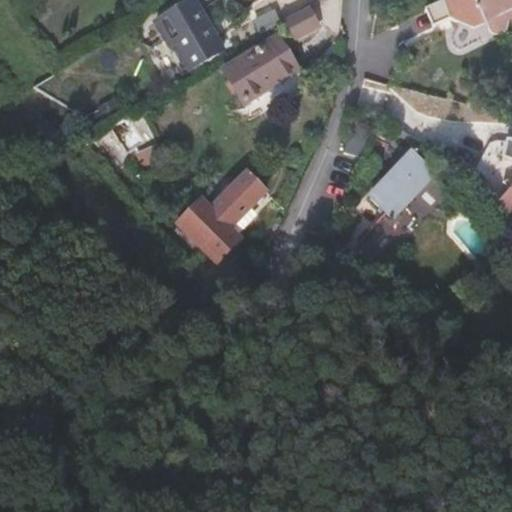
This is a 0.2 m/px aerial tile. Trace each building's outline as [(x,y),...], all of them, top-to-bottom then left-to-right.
[(187,0),(151,24),(167,48),(172,44),(189,70),(220,49),(187,0)] [(511,0),(443,0),(442,1),(450,18),(474,28),(487,22),(491,31),(498,35),(506,33),(509,27),(509,20),(511,18),(511,0)] [(450,18),(442,1),(426,8),(434,26),(450,18)] [(307,5),(285,18),(296,36),(318,24),(307,5)] [(298,66),(277,33),(221,67),(242,100),(298,66)] [(101,104),(110,119),(125,109),(117,95),(101,104)] [(494,203),(511,220),(511,141),(503,139),(497,162),(511,167),(511,172),(509,184),(494,203)] [(162,158),(156,144),(135,153),(141,167),(162,158)] [(346,254),(366,275),(409,236),(394,219),(435,176),(414,155),(371,197),(388,214),(346,254)] [(248,207),(265,191),(247,172),(209,207),(204,202),(201,198),(176,221),(212,260),(237,237),(233,234),(227,227),(248,207)] [(227,227),(233,234),(254,214),(248,207),(227,227)]
